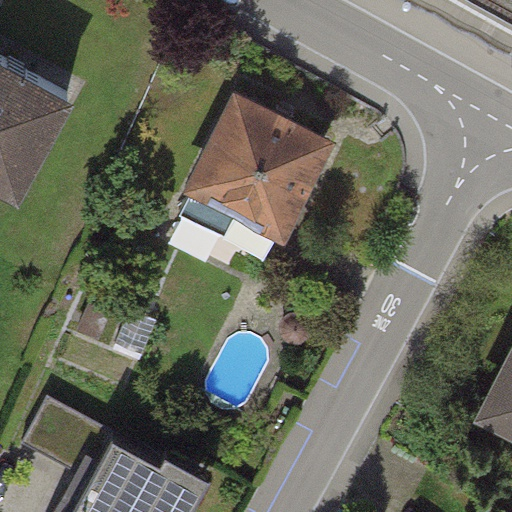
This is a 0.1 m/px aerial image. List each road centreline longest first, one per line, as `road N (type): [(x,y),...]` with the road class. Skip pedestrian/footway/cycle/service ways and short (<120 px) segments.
road 1 (residential): [(281,511),(488,135)]
road 2 (residential): [(488,135),(436,85),(276,0)]
